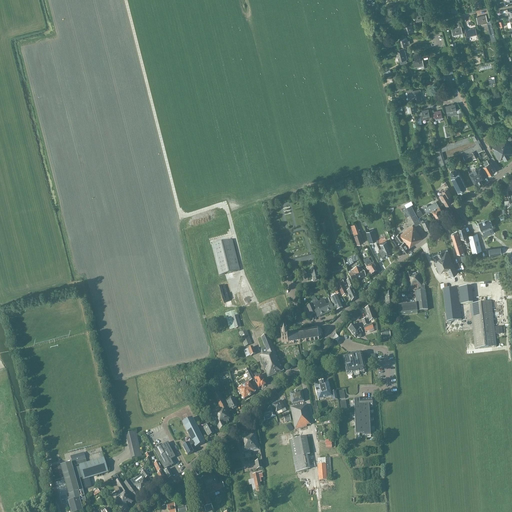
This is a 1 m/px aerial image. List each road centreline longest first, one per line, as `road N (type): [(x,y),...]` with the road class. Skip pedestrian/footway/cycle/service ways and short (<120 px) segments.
road 1 (track): [(126,0),(182,216),(225,204),(244,282),(268,317),(255,336)]
road 2 (tertiary): [(132,511),(331,332)]
road 3 (tertiary): [(331,332),(501,174)]
road 4 (track): [(319,511),(298,366)]
road 5 (residential): [(363,389),(387,388),(385,351),(331,332)]
